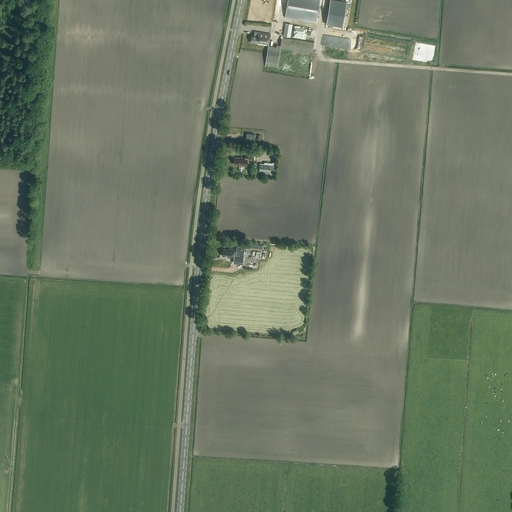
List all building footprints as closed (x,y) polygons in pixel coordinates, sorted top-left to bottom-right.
[(287,0),(285,18),(316,23),(319,0),(287,0)] [(337,0),(329,0),(326,25),(342,27),(347,1),(337,0)] [(280,46),(269,44),(270,34),(254,32),(254,36),(251,35),(250,42),(257,44),(268,46),(265,66),(277,68),(280,48),(312,53),(313,43),(289,39),(292,25),(286,24),(283,38),(282,37),(280,46)] [(254,160),(254,154),(246,153),(245,158),(242,157),(242,158),(234,157),(234,165),(238,165),(238,166),(247,166),(247,159),(254,160)] [(270,173),(275,173),(276,163),(272,162),(272,163),(264,163),(263,164),(259,164),(258,172),(270,173)] [(234,258),(233,263),(243,264),(245,248),(237,247),(236,250),(228,249),(228,250),(223,249),(222,256),(227,257),(227,258),(234,258)]
